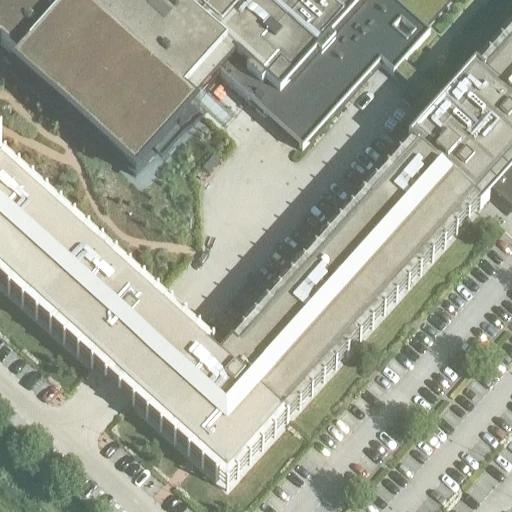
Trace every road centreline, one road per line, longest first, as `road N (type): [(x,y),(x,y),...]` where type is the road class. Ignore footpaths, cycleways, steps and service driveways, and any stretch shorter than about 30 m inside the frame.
road 1 (unknown): [(146,367),(370,110)]
road 2 (unknown): [(302,497),(146,367)]
